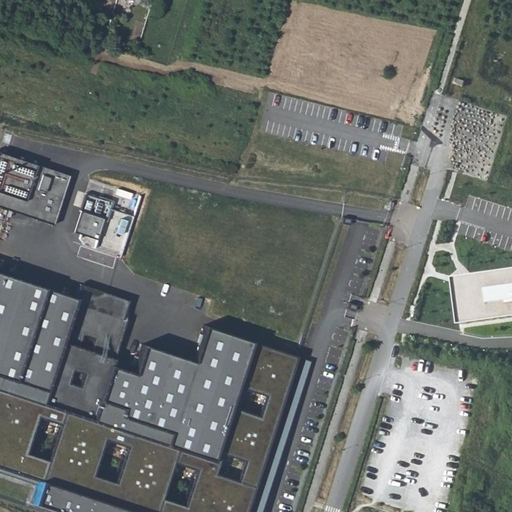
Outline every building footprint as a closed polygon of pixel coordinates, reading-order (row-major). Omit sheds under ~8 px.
[(456,81),(455,86),(464,89),(465,83),(456,81)] [(0,154),(0,193),(36,205),(31,220),(53,227),(70,178),(0,154)] [(71,231),(96,240),(109,200),(85,191),(71,231)] [(36,205),(0,193),(0,209),(31,220),(36,205)] [(342,219),(341,226),(349,227),(351,221),(342,219)] [(511,269),(456,277),(462,329),(511,321),(511,269)] [(75,300),(0,275),(0,470),(40,484),(34,502),(62,511),(243,511),(296,358),(203,327),(191,363),(141,346),(132,374),(111,368),(126,322),(121,320),(127,301),(80,284),(75,300)] [(348,304),(346,311),(354,314),(356,307),(348,304)] [(260,511),(310,363),(303,361),(252,511),(260,511)]
